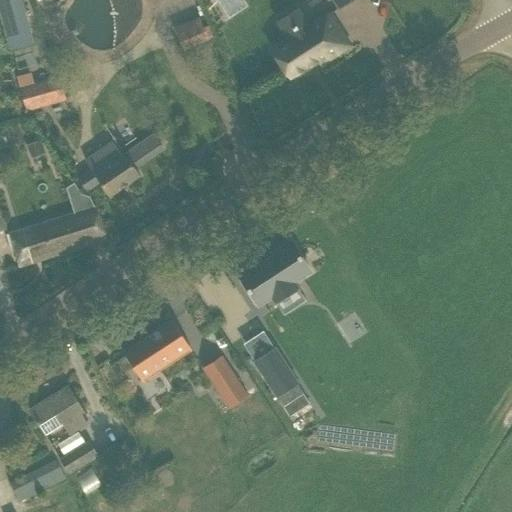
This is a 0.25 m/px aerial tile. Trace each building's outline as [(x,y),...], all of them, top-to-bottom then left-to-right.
[(0,0),(0,14),(10,51),(35,44),(23,0),(0,0)] [(320,64),(328,59),(329,61),(333,59),(332,57),(349,45),(329,13),(308,26),(305,21),(285,34),(288,39),(272,50),(291,80),(319,62),(320,64)] [(196,20),(173,28),(181,49),(204,42),(196,20)] [(25,110),(64,98),(58,78),(19,89),(25,110)] [(91,170),(78,178),(86,190),(99,181),(109,195),(139,174),(134,167),(162,148),(153,133),(125,153),(122,155),(113,141),(86,159),(94,172),(93,173),(91,170)] [(39,138),(26,143),(31,154),(43,150),(39,138)] [(94,207),(9,234),(19,265),(104,238),(94,207)] [(291,241),(239,275),(258,305),(272,297),(275,302),(297,287),(294,282),(310,271),(291,241)] [(332,334),(358,327),(351,303),(325,310),(332,334)] [(171,319),(123,351),(142,381),(191,350),(171,319)] [(274,348),(254,361),(275,394),(296,381),(274,348)] [(202,368),(229,409),(248,396),(222,355),(202,368)] [(29,409),(37,423),(38,423),(44,434),(62,423),(68,431),(87,418),(77,403),(67,386),(29,409)] [(303,393),(283,406),(289,416),(309,403),(303,393)] [(89,442),(60,459),(69,473),(98,456),(89,442)] [(66,479),(57,461),(11,483),(20,501),(66,479)]
